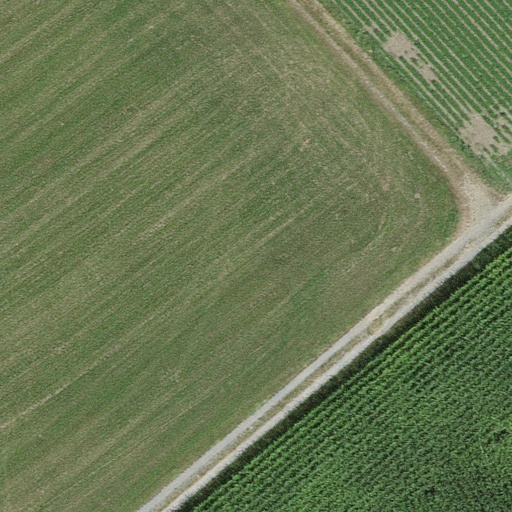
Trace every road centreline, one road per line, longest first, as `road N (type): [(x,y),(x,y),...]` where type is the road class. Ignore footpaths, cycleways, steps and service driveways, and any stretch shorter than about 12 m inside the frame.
road 1 (track): [(153,511),(511,210)]
road 2 (track): [(498,221),(287,0)]
